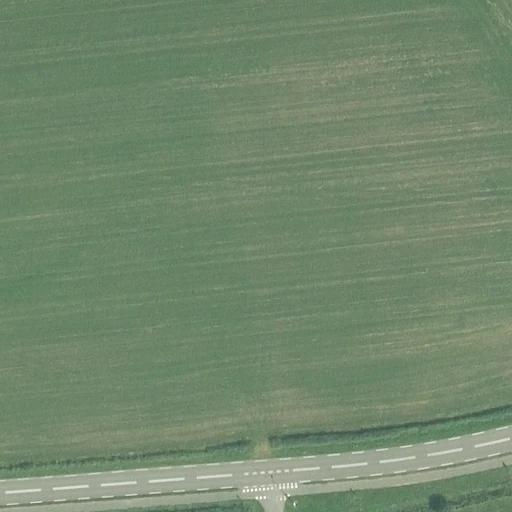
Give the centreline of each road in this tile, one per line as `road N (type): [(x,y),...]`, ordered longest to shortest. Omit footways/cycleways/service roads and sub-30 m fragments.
road 1 (tertiary): [(0,493),(269,471)]
road 2 (tertiary): [(269,471),(511,435)]
